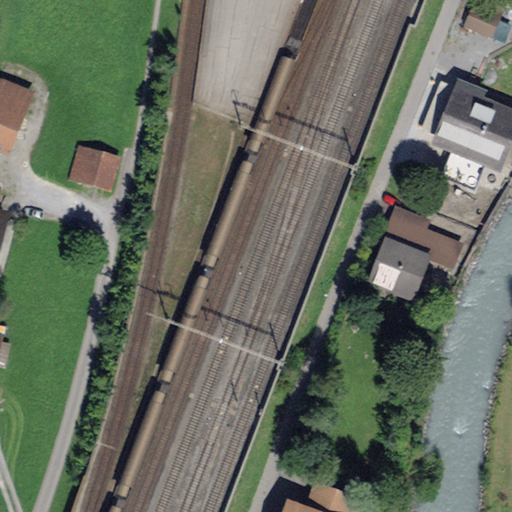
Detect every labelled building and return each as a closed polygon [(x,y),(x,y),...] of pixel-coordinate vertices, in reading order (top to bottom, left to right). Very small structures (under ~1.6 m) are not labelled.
[(478,2),(470,24),(490,32),(499,10),(478,2)] [(0,159),(1,156),(11,159),(34,93),(0,80),(0,159)] [(511,134),(511,109),(451,87),(428,145),(498,171),(511,134)] [(122,159),(79,147),(69,181),(112,193),(122,159)] [(369,288),(413,304),(429,261),(385,245),(369,288)] [(312,488),(302,511),(349,511),(353,504),(312,488)]
